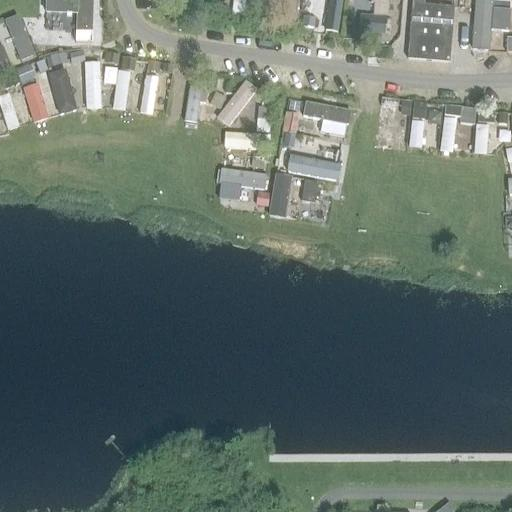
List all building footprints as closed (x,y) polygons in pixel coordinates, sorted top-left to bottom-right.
[(76,16),(75,44),(91,45),(93,0),(90,0),(46,0),(46,15),(76,16)] [(235,0),(235,17),(249,17),(249,0),(235,0)] [(299,20),(299,0),(286,0),(286,20),(299,20)] [(329,0),(326,32),(341,34),(345,0),(329,0)] [(492,5),(490,32),(508,34),(510,5),(492,3),(492,5)] [(215,4),(213,15),(225,17),(227,6),(215,4)] [(262,18),(264,7),(256,5),(254,17),(262,18)] [(450,64),(454,10),(413,7),(409,61),(450,64)] [(386,20),(372,19),(360,18),(359,34),(369,35),(385,36),(386,20)] [(304,20),(303,29),(314,30),(315,21),(304,20)] [(15,21),(3,26),(17,64),(30,60),(15,21)] [(369,35),(369,46),(384,47),(385,36),(369,35)] [(81,52),(69,56),(71,64),(84,61),(81,52)] [(98,62),(99,54),(91,53),(90,61),(98,62)] [(65,61),(63,55),(50,58),(52,65),(65,61)] [(117,64),(118,57),(106,55),(105,62),(117,64)] [(133,61),(123,60),(122,72),(131,73),(133,61)] [(8,61),(0,64),(0,74),(11,70),(8,61)] [(40,74),(47,71),(43,63),(37,65),(40,74)] [(150,64),(149,72),(158,74),(159,65),(150,64)] [(164,66),(163,73),(171,75),(172,67),(164,66)] [(22,84),(32,79),(34,79),(29,67),(16,72),(21,84),(22,84)] [(62,117),(80,113),(69,70),(51,75),(62,117)] [(102,111),(100,74),(87,75),(89,112),(102,111)] [(4,91),(21,84),(17,76),(1,83),(4,91)] [(156,118),(160,78),(146,77),(142,116),(156,118)] [(206,77),(204,89),(215,91),(218,80),(206,77)] [(40,97),(46,95),(42,83),(24,90),(37,124),(49,119),(40,97)] [(204,124),(208,90),(191,88),(187,123),(204,124)] [(20,111),(17,111),(12,95),(0,98),(0,103),(9,131),(25,125),(20,111)] [(377,150),(393,153),(401,102),(385,100),(377,150)] [(404,102),(403,108),(403,115),(410,116),(411,103),(404,102)] [(319,134),(346,140),(353,114),(309,103),(304,123),(321,127),(319,134)] [(291,104),(290,111),(298,113),(300,106),(291,104)] [(412,120),(424,121),(426,105),(414,104),(412,120)] [(446,108),(444,118),(461,119),(462,109),(446,108)] [(478,113),(477,125),(493,126),(494,114),(478,113)] [(298,117),(287,115),(284,134),(295,136),(298,117)] [(499,116),(498,126),(506,126),(507,116),(499,116)] [(445,120),(442,154),(456,155),(458,121),(445,120)] [(257,121),(256,134),(268,135),(269,122),(257,121)] [(410,148),(424,150),(427,124),(414,122),(410,148)] [(476,157),(490,157),(490,127),(477,127),(476,157)] [(225,135),(225,149),(261,150),(261,135),(225,135)] [(283,149),(291,150),(293,139),(285,137),(283,149)] [(335,158),(335,144),(298,142),(297,156),(335,158)] [(264,160),(254,159),(253,169),(263,170),(264,160)] [(318,185),(305,183),(302,203),(314,205),(318,185)] [(269,198),(262,196),(260,208),(268,209),(269,198)]
